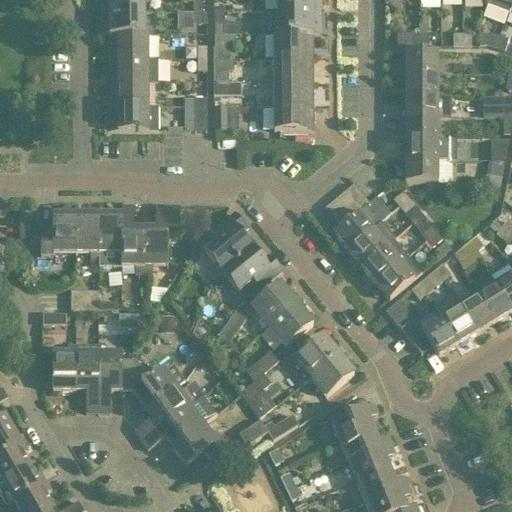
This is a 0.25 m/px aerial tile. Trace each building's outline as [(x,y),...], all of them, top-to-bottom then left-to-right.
[(144,0),(100,0),(101,15),(144,15),(144,0)] [(320,0),(277,0),(277,14),(321,14),(320,0)] [(511,0),(489,0),(486,9),(508,17),(511,5),(511,0)] [(193,14),(203,14),(203,2),(193,2),(193,14)] [(203,14),(193,14),(194,27),(203,27),(203,14)] [(321,14),(277,14),(277,37),(274,37),(273,39),(312,39),(321,39),(321,14)] [(144,37),(144,15),(101,15),(101,39),(144,38),(144,37),(148,37),(148,39),(148,37),(144,37)] [(230,30),(223,30),(223,24),(215,25),(215,39),(224,39),(224,38),(230,38),(230,30)] [(419,26),(419,37),(419,50),(428,50),(428,26),(419,26)] [(463,49),(462,36),(453,37),(453,49),(463,49)] [(462,36),(463,49),(472,49),(472,36),(462,36)] [(109,40),(109,63),(148,62),(148,39),(148,37),(144,37),(144,38),(101,39),(101,40),(109,40)] [(419,37),(410,37),(410,50),(419,50),(419,37)] [(487,49),(496,51),(499,39),(490,37),(487,49)] [(230,40),(224,40),(224,39),(215,39),(215,50),(214,50),(214,62),(230,62),(230,56),(224,56),(224,51),(230,51),(230,40)] [(312,39),(273,39),(273,62),(312,62),(312,39)] [(507,42),(499,39),(496,51),(504,54),(507,42)] [(197,62),(207,62),(207,50),(197,50),(197,62)] [(405,56),(405,70),(392,68),(392,78),(405,80),(405,78),(437,78),(437,56),(405,56)] [(148,62),(109,63),(109,87),(158,87),(158,62),(148,62)] [(207,62),(197,62),(197,76),(207,76),(207,62)] [(230,62),(214,62),(214,86),(218,86),(228,86),(228,75),(233,75),(233,62),(230,62)] [(312,62),(273,62),(273,86),(312,86),(312,62)] [(405,100),(450,100),(450,99),(437,99),(437,78),(405,78),(405,80),(405,100)] [(228,86),(218,86),(218,99),(228,99),(228,86)] [(312,86),(273,86),(273,110),(312,110),(312,86)] [(158,87),(109,87),(109,111),(158,111),(158,110),(148,110),(148,87),(158,87)] [(405,121),(450,121),(450,100),(405,100),(405,121)] [(503,121),(511,121),(511,100),(503,100),(503,121)] [(193,111),(207,111),(207,102),(193,102),(193,111)] [(312,110),(273,110),(273,135),(312,135),(312,110)] [(158,135),(158,111),(109,111),(109,136),(158,135)] [(207,111),(193,111),(194,135),(207,135),(207,111)] [(224,135),(224,121),(214,121),(214,135),(224,135)] [(405,142),(437,142),(437,122),(450,122),(450,121),(405,121),(405,142)] [(511,121),(503,121),(503,138),(509,138),(511,121)] [(405,163),(437,163),(437,142),(405,142),(405,163)] [(504,160),(508,143),(490,143),(490,161),(504,160)] [(446,165),(437,165),(437,163),(405,163),(405,186),(446,186),(452,183),(451,168),(446,165)] [(484,178),(482,188),(498,192),(500,182),(484,178)] [(344,196),(359,214),(366,209),(369,206),(354,188),(344,196)] [(392,202),(398,210),(408,201),(402,194),(392,202)] [(335,203),(350,222),(359,214),(344,196),(335,203)] [(414,208),(408,201),(398,210),(404,216),(414,208)] [(341,230),(350,222),(335,203),(325,211),(341,230)] [(371,233),(366,227),(374,221),(374,218),(366,209),(359,214),(350,222),(341,230),(333,237),(348,254),(372,233),(381,225),(371,233)] [(120,258),(120,271),(136,271),(135,278),(144,278),(144,232),(132,232),(132,210),(121,210),(121,216),(121,219),(121,258),(120,258)] [(167,210),(155,210),(155,232),(144,232),(144,278),(152,278),(152,271),(166,271),(167,233),(167,210)] [(167,233),(167,232),(179,232),(179,210),(167,210),(167,233)] [(98,218),(98,265),(98,271),(120,271),(120,258),(121,258),(121,219),(121,216),(121,218),(98,218)] [(75,257),(76,218),(52,218),(52,233),(40,233),(40,261),(52,261),(52,257),(75,257)] [(76,218),(75,257),(90,257),(90,265),(98,265),(98,218),(76,218)] [(214,282),(250,253),(234,235),(242,228),(233,218),(212,235),(219,244),(205,256),(215,267),(206,275),(213,284),(213,283),(214,282)] [(341,230),(338,227),(334,222),(326,228),(333,237),(341,230)] [(501,230),(511,238),(511,237),(511,226),(507,222),(501,230)] [(488,230),(496,236),(495,237),(506,246),(511,238),(501,230),(493,224),(488,230)] [(372,233),(348,254),(362,271),(386,251),(394,243),(395,242),(381,225),(372,233)] [(420,236),(426,243),(436,234),(430,227),(420,236)] [(442,241),(436,234),(426,243),(432,250),(442,241)] [(474,239),(467,245),(476,255),(483,249),(474,239)] [(386,251),(362,271),(375,287),(400,267),(407,260),(394,243),(386,251)] [(469,261),(476,255),(467,245),(460,251),(469,261)] [(214,282),(213,283),(222,276),(238,295),(252,284),(260,294),(281,276),(272,266),(265,272),(250,253),(214,282)] [(400,267),(375,287),(389,304),(421,276),(407,260),(400,267)] [(20,276),(29,276),(29,262),(20,261),(20,276)] [(442,267),(434,273),(442,283),(450,277),(442,267)] [(436,289),(442,283),(434,273),(427,279),(436,289)] [(511,275),(495,286),(511,314),(511,313),(511,275)] [(477,297),(494,325),(511,314),(495,286),(477,297)] [(419,303),(426,297),(418,287),(411,293),(419,303)] [(269,331),(296,308),(279,288),(252,310),(269,331)] [(70,308),(98,308),(98,296),(70,295),(70,308)] [(458,309),(475,336),(494,325),(477,297),(458,309)] [(394,303),(382,314),(392,326),(404,315),(394,303)] [(98,308),(70,308),(70,319),(98,319),(98,308)] [(296,308),(269,331),(285,351),(312,328),(296,308)] [(439,320),(456,348),(475,336),(458,309),(439,320)] [(228,348),(245,324),(234,316),(217,340),(228,348)] [(130,332),(142,332),(142,319),(130,319),(130,332)] [(421,357),(432,350),(437,359),(456,348),(439,320),(422,331),(420,328),(410,325),(400,332),(421,357)] [(159,323),(159,334),(170,334),(170,323),(159,323)] [(205,340),(199,345),(204,351),(206,353),(207,355),(212,348),(205,340)] [(303,387),(337,359),(322,341),(293,364),(290,372),(303,387)] [(74,397),(75,349),(67,349),(67,357),(51,357),(51,397),(74,397)] [(75,349),(74,397),(86,397),(87,419),(97,418),(98,350),(75,349)] [(98,350),(97,418),(110,418),(109,397),(121,397),(121,374),(134,373),(127,365),(121,365),(121,357),(99,357),(99,350),(98,350)] [(262,379),(278,366),(270,356),(246,375),(254,385),(240,397),(251,410),(257,405),(254,401),(270,388),(262,379)] [(337,359),(303,387),(310,382),(325,400),(352,378),(337,359)] [(145,414),(176,391),(185,384),(173,367),(164,374),(162,372),(149,382),(143,373),(134,373),(121,374),(121,397),(132,397),(145,414)] [(134,435),(140,444),(195,404),(203,397),(199,392),(185,403),(176,391),(145,414),(151,422),(134,435)] [(148,454),(165,441),(172,450),(208,425),(216,418),(204,402),(205,401),(203,397),(195,404),(140,444),(148,454)] [(331,426),(331,427),(339,447),(373,433),(368,421),(378,417),(374,408),(331,426)] [(0,459),(22,447),(5,416),(0,418),(0,459)] [(208,425),(172,450),(186,470),(198,461),(205,470),(227,454),(220,444),(216,447),(203,429),(216,419),(216,418),(208,425)] [(298,428),(291,418),(274,430),(271,425),(263,430),(273,445),(298,428)] [(247,451),(267,436),(259,424),(238,439),(247,451)] [(348,467),(391,450),(387,440),(378,443),(373,433),(339,447),(348,467)] [(0,485),(28,469),(22,459),(27,456),(22,447),(0,459),(0,485)] [(356,488),(390,474),(385,461),(394,457),(391,450),(348,467),(356,488)] [(268,457),(274,470),(283,466),(276,453),(268,457)] [(28,469),(0,485),(0,498),(8,494),(13,505),(45,486),(40,477),(34,480),(28,469)] [(365,508),(408,491),(403,480),(394,484),(390,474),(356,488),(365,508)] [(285,492),(294,488),(289,477),(280,481),(285,492)] [(45,486),(13,505),(17,511),(45,511),(51,509),(45,498),(50,495),(45,486)] [(294,488),(285,492),(291,504),(299,499),(294,488)] [(415,511),(417,511),(413,504),(404,508),(401,501),(411,497),(408,491),(365,508),(366,511),(415,511)]
